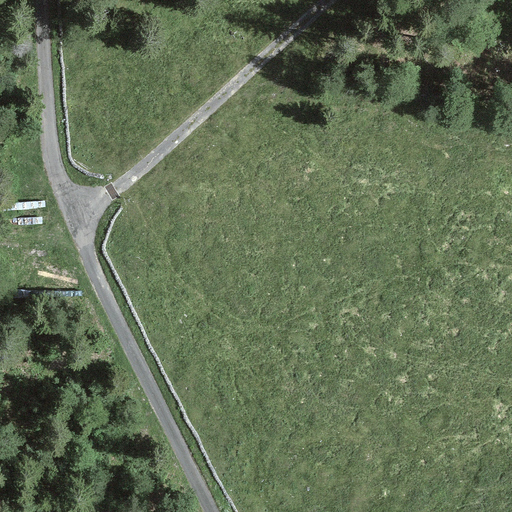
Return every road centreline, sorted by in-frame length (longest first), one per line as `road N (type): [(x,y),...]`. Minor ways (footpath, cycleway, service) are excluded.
road 1 (track): [(215,511),(71,219),(47,95),(42,0)]
road 2 (track): [(330,0),(155,165),(71,219)]
